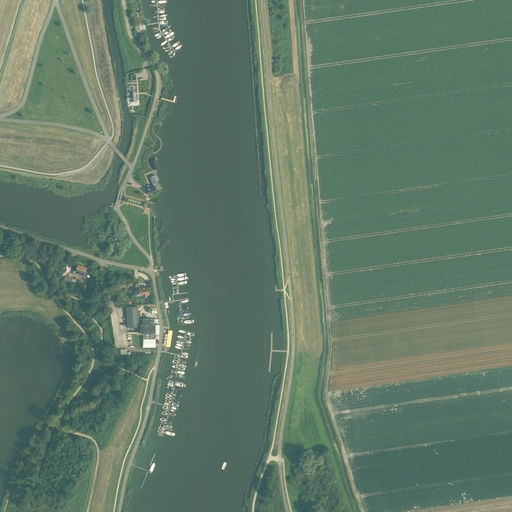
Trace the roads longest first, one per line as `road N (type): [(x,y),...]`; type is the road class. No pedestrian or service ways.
road 1 (unknown): [(86,511),(96,444),(58,424),(95,352),(35,264),(0,256)]
road 2 (unclassified): [(151,271),(0,227)]
